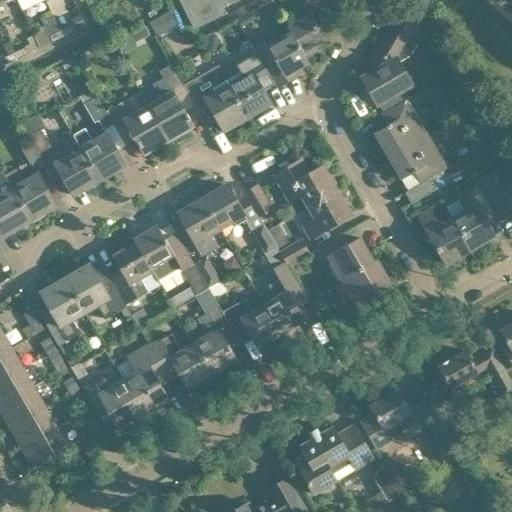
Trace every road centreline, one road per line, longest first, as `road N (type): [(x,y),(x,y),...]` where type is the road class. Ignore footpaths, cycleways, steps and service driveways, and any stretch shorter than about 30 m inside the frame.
road 1 (residential): [(70,511),(432,300)]
road 2 (residential): [(0,296),(28,279),(41,241),(190,156),(247,156),(325,111)]
road 3 (residential): [(432,300),(325,111)]
road 4 (residential): [(325,111),(324,84),(376,0)]
